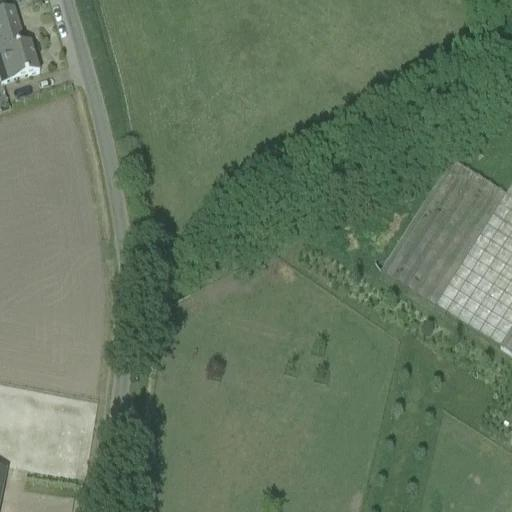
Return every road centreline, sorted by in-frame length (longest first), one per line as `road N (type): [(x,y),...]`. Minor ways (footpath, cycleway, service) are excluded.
road 1 (residential): [(96,511),(127,295),(111,179),(67,0)]
road 2 (track): [(127,295),(511,74)]
